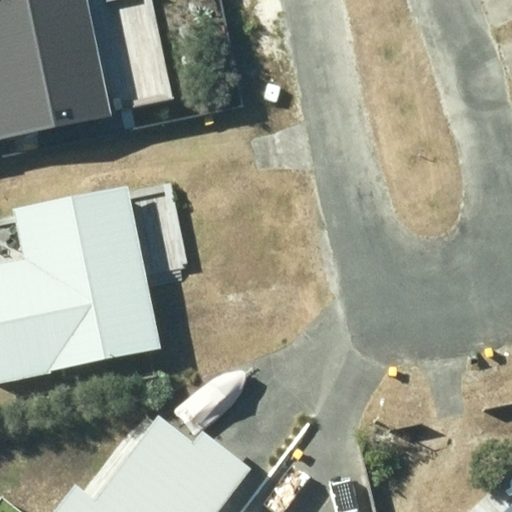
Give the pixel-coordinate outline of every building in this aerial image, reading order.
[(84,0),(0,0),(0,142),(110,119),(84,0)] [(13,213),(22,263),(0,267),(0,381),(158,351),(127,191),(13,213)] [(216,511),(250,469),(206,435),(194,450),(157,422),(94,506),(74,491),(57,511),(216,511)] [(511,511),(511,491),(499,479),(464,511),(511,511)] [(274,511),(248,494),(234,511),(274,511)]
